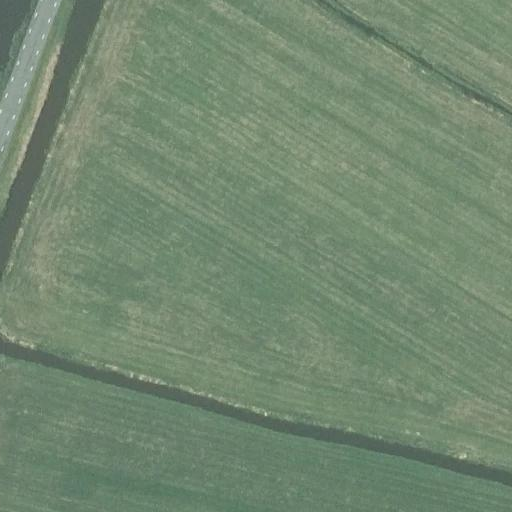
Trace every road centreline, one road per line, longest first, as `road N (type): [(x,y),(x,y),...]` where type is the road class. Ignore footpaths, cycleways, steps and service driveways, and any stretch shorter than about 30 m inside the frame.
road 1 (track): [(387,406),(0,301)]
road 2 (unclassified): [(0,133),(50,0)]
